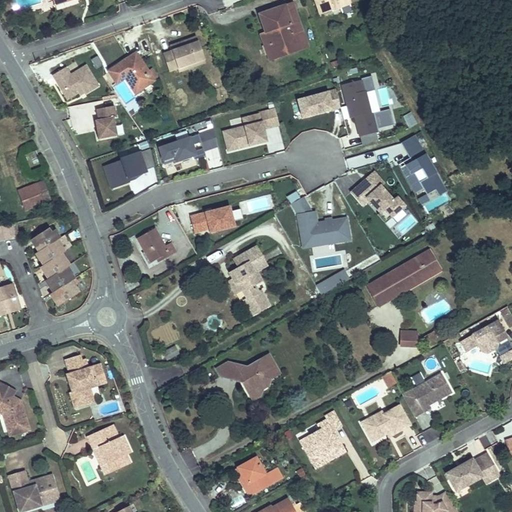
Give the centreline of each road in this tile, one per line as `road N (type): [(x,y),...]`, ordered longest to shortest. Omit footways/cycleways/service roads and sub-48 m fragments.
road 1 (residential): [(89,228),(165,190),(316,156)]
road 2 (unclassified): [(199,511),(165,459),(108,317)]
road 3 (residential): [(10,62),(185,0)]
road 4 (unclassified): [(89,228),(70,173),(10,62)]
road 5 (residential): [(384,511),(388,476),(511,405)]
